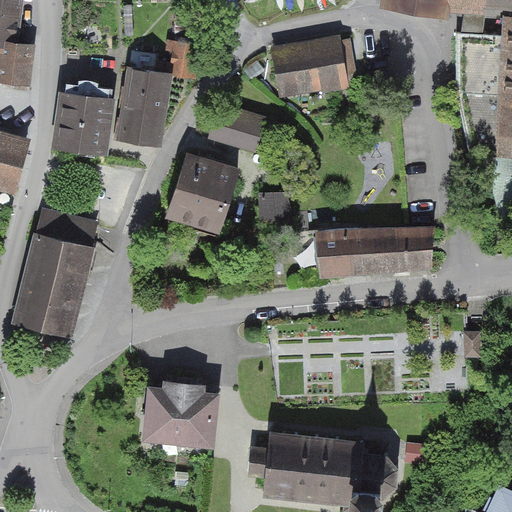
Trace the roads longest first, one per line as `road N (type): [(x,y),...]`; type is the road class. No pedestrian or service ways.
road 1 (residential): [(472,279),(431,47),(399,21),(328,20),(248,48),(214,79),(159,174),(127,258),(114,332)]
road 2 (residential): [(31,428),(3,314),(40,161),(51,0)]
road 3 (residential): [(114,332),(162,317),(472,279)]
road 4 (residential): [(31,428),(73,365),(114,332)]
